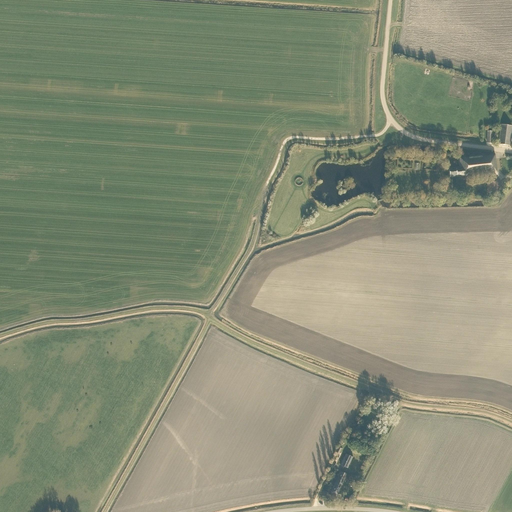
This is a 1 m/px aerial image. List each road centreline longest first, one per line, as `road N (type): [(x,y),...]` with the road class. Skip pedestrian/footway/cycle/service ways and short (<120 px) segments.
road 1 (track): [(0,337),(155,309),(210,315),(248,250),(266,189)]
road 2 (unclassified): [(390,119),(375,135),(287,139),(266,189)]
road 3 (tertiary): [(511,151),(420,139),(390,119)]
road 4 (tertiary): [(390,119),(382,90),(390,0)]
